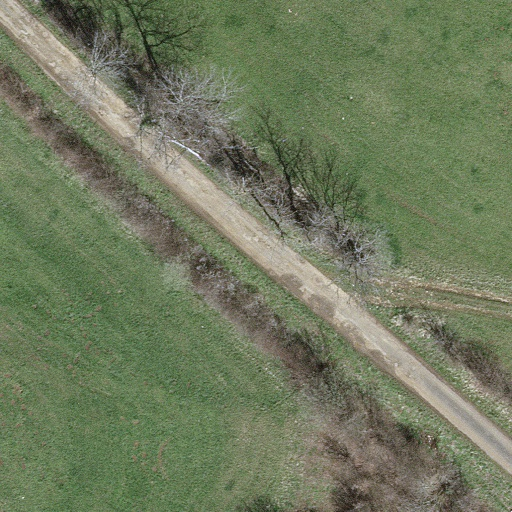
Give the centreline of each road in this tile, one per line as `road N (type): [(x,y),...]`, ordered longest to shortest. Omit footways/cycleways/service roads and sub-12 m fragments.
road 1 (unclassified): [(511,479),(3,0)]
road 2 (track): [(308,292),(511,320)]
